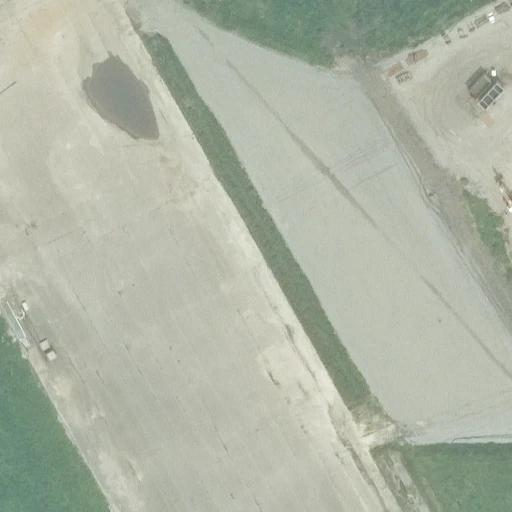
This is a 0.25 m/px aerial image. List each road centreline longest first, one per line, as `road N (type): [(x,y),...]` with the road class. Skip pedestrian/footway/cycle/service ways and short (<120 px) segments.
road 1 (track): [(498,120),(460,180),(511,273)]
road 2 (track): [(119,0),(11,61)]
